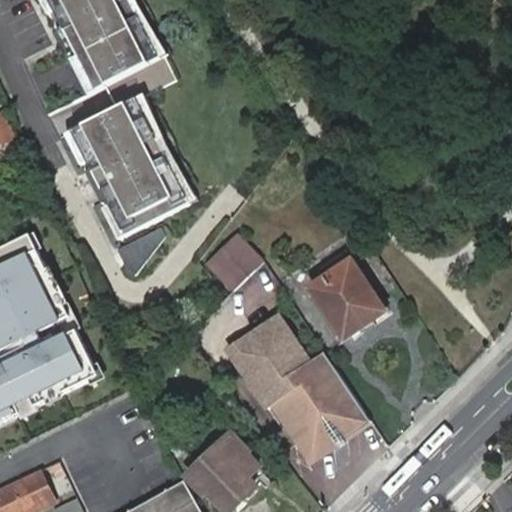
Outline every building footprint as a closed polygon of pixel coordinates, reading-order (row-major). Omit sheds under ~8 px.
[(130,0),(49,0),(97,92),(108,87),(120,111),(77,133),(129,236),(190,205),(136,101),(173,82),(130,0)] [(0,115),(0,147),(18,141),(11,124),(8,126),(3,114),(0,115)] [(36,235),(0,247),(0,365),(3,370),(0,370),(0,425),(99,377),(36,235)] [(267,263),(242,236),(211,266),(236,292),(267,263)] [(311,289),(346,340),(386,311),(348,253),(332,265),(336,271),(311,289)] [(335,427),(361,406),(328,356),(313,365),(283,319),(257,335),(261,340),(236,356),(271,410),(276,408),(311,462),(322,452),(319,448),(321,439),(330,431),(333,434),(338,431),(335,427)] [(233,351),(236,356),(261,340),(257,335),(233,351)] [(322,452),(366,414),(361,406),(335,427),(338,431),(333,434),(330,431),(321,439),(319,448),(322,452)] [(235,435),(191,478),(206,492),(208,490),(229,511),(231,511),(257,487),(249,479),(261,466),(246,453),(250,450),(235,435)] [(62,463),(47,469),(57,493),(72,487),(62,463)] [(31,511),(56,500),(42,470),(0,489),(0,511),(15,511),(25,507),(27,511),(31,511)] [(201,511),(194,498),(189,489),(147,511),(201,511)]
